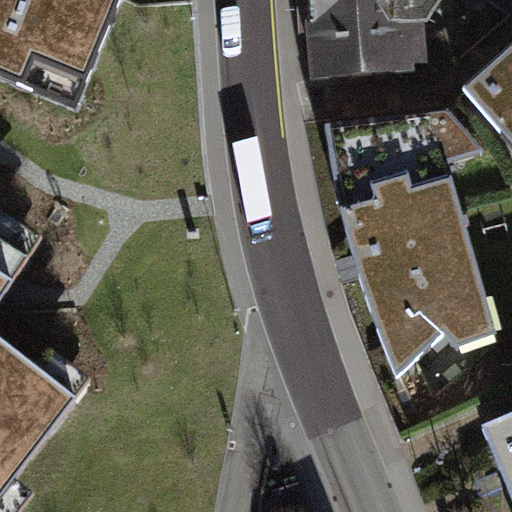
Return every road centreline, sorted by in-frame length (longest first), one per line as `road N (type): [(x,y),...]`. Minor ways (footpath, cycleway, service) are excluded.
road 1 (tertiary): [(296,326),(251,153),(238,0)]
road 2 (tertiary): [(368,511),(296,326)]
road 3 (residential): [(236,511),(271,365),(296,326)]
